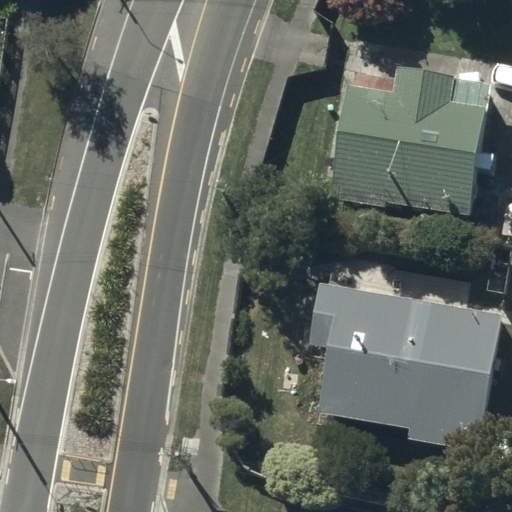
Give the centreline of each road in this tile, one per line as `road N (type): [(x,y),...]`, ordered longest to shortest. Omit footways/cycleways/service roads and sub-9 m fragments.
road 1 (tertiary): [(23,511),(41,409),(120,99),(177,0)]
road 2 (tertiary): [(213,0),(128,511)]
